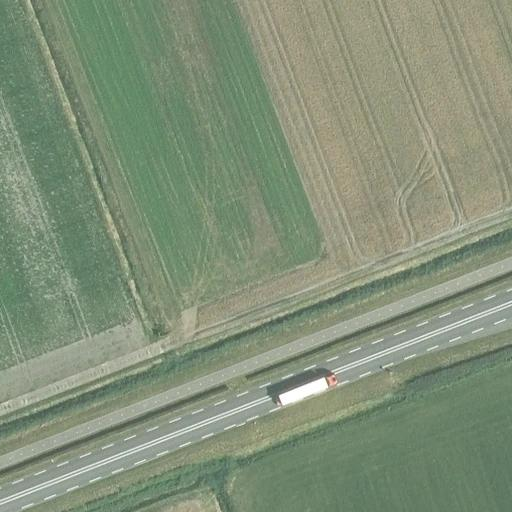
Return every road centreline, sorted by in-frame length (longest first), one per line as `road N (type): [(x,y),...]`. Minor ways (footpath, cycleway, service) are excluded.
road 1 (primary): [(0,505),(511,305)]
road 2 (track): [(0,409),(161,347)]
